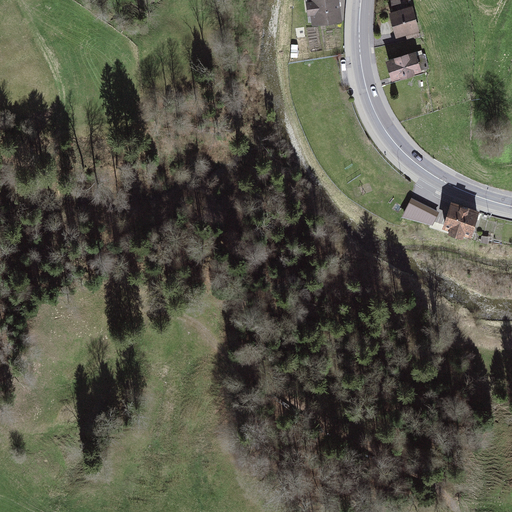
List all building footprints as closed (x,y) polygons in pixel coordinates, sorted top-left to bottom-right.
[(341,23),(337,0),(311,0),(316,28),(341,23)] [(399,36),(424,28),(417,6),(391,14),(399,36)] [(398,79),(427,71),(421,49),(392,58),(398,79)] [(391,88),(405,85),(403,78),(389,82),(391,88)] [(410,204),(401,220),(419,230),(427,214),(410,204)] [(448,205),(440,225),(470,237),(478,217),(448,205)]
